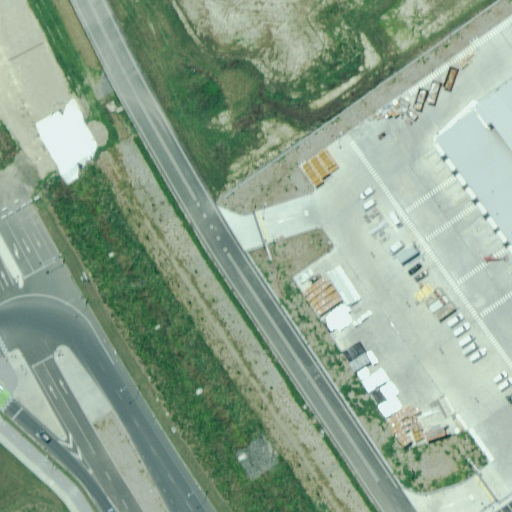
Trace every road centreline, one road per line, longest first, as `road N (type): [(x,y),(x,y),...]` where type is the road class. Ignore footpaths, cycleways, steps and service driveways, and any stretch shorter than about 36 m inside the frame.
road 1 (unclassified): [(85,0),(187,193),(398,511)]
road 2 (secondary): [(69,311),(191,511)]
road 3 (secondary): [(132,511),(29,332)]
road 4 (secondary): [(110,511),(71,461),(0,397)]
